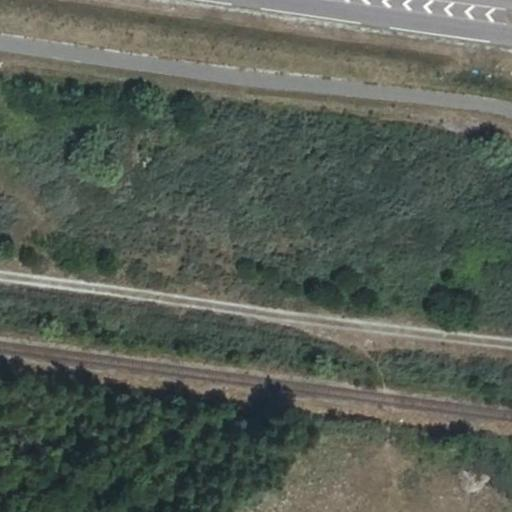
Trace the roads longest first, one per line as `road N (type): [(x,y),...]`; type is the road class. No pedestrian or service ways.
road 1 (track): [(511,342),(0,276)]
road 2 (tertiary): [(287,0),(511,33)]
